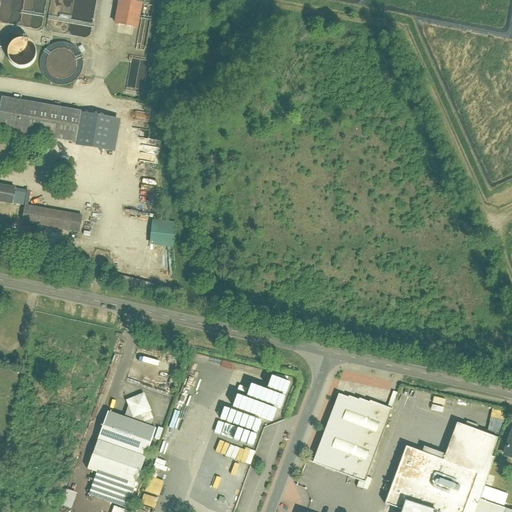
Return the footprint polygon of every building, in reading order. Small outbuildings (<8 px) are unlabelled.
[(142,2),(133,0),(117,0),(113,23),(138,27),(142,2)] [(72,34),(89,38),(91,29),(74,24),(72,34)] [(131,60),(129,88),(145,90),(147,62),(131,60)] [(1,95),(0,99),(0,126),(75,139),(81,111),(81,108),(1,95)] [(120,118),(81,111),(75,139),(74,144),(114,152),(120,118)] [(46,161),(50,148),(45,146),(40,159),(46,161)] [(44,163),(51,167),(58,155),(51,150),(44,163)] [(14,184),(0,181),(0,197),(11,200),(14,184)] [(21,218),(78,228),(80,213),(24,203),(21,218)] [(176,222),(152,219),(148,244),(173,247),(176,222)] [(43,235),(42,234),(43,230),(21,225),(18,242),(34,245),(33,250),(40,251),(43,235)] [(174,289),(120,276),(117,286),(172,299),(174,289)] [(437,412),(441,399),(415,392),(411,405),(437,412)] [(387,417),(336,398),(311,464),(362,483),(387,417)] [(155,428),(108,413),(87,471),(96,474),(87,497),(125,508),(155,428)] [(486,431),(499,433),(500,419),(488,418),(486,431)] [(440,463),(401,449),(381,505),(393,509),(392,511),(503,511),(477,502),(497,440),(453,426),(440,463)] [(511,428),(509,427),(500,457),(511,460),(511,428)] [(65,490),(60,505),(70,509),(75,493),(65,490)]
